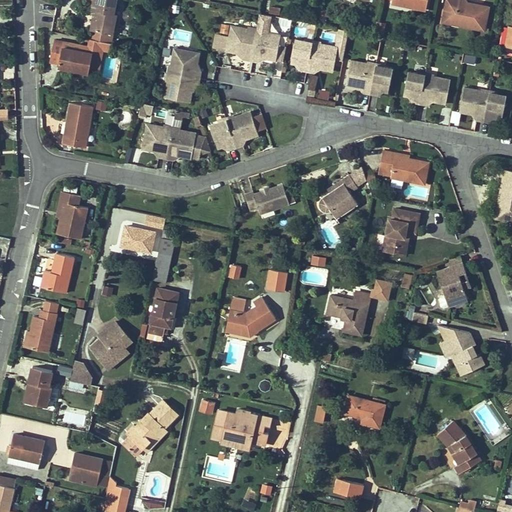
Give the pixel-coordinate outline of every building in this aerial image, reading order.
[(113,34),(117,14),(114,13),(116,0),(93,0),(91,10),(94,11),(99,12),(95,30),(113,34)] [(426,10),(427,0),(392,0),(392,3),(426,10)] [(485,28),(489,6),(469,2),(466,3),(465,6),(462,5),(462,0),(446,0),(444,14),(451,15),(450,23),(469,26),(469,25),(485,28)] [(133,18),(134,14),(132,10),(127,9),(124,12),(123,16),(125,20),(130,21),(133,18)] [(95,30),(99,12),(94,11),(90,29),(95,30)] [(450,23),(451,15),(444,14),(443,21),(450,23)] [(272,15),(270,24),(288,29),(291,20),(272,15)] [(384,34),(386,23),(377,22),(375,32),(384,34)] [(228,34),(229,25),(222,23),(220,32),(228,34)] [(251,60),(256,30),(232,25),(230,36),(227,50),(244,54),(243,59),(251,60)] [(343,61),(349,30),(339,28),(336,46),(313,42),(307,71),(314,72),(315,68),(333,71),(336,59),(343,61)] [(111,43),(113,34),(95,30),(90,29),(89,38),(95,40),(111,43)] [(276,60),(281,35),(256,30),(251,60),(258,61),(259,56),(276,60)] [(227,50),(230,36),(219,34),(216,48),(227,50)] [(94,47),(95,40),(89,38),(87,46),(88,46),(94,47)] [(307,71),(313,42),(295,38),(291,63),(300,65),(299,69),(307,71)] [(89,73),(93,53),(63,47),(64,41),(54,39),(50,58),(60,60),(59,63),(58,67),(71,69),(72,67),(76,68),(75,70),(89,73)] [(113,51),(114,43),(111,43),(95,40),(94,47),(103,49),(113,51)] [(94,47),(88,46),(87,46),(64,41),(63,47),(93,53),(94,47)] [(98,75),(103,49),(94,47),(93,53),(89,73),(98,75)] [(196,70),(199,53),(174,48),(170,73),(200,79),(201,71),(196,70)] [(459,60),(460,54),(450,52),(449,58),(459,60)] [(370,94),(376,65),(351,60),(346,84),(364,87),(363,92),(370,94)] [(388,92),(393,68),(376,65),(370,94),(378,95),(379,90),(388,92)] [(420,103),(425,74),(408,71),(403,95),(413,97),(412,102),(420,103)] [(190,102),(193,85),(198,86),(200,79),(170,73),(165,97),(190,102)] [(446,104),(451,79),(425,74),(420,103),(427,105),(428,100),(446,104)] [(484,121),(490,92),(464,87),(459,111),(477,115),(476,120),(484,121)] [(317,97),(328,98),(329,89),(318,88),(317,97)] [(502,119),(507,95),(490,92),(484,121),(491,122),(492,117),(502,119)] [(105,110),(107,102),(98,101),(96,108),(105,110)] [(86,147),(93,106),(70,102),(67,122),(69,122),(67,134),(65,133),(63,143),(86,147)] [(152,114),(154,105),(142,102),(139,114),(145,116),(146,112),(152,114)] [(0,119),(9,119),(8,109),(0,109),(0,119)] [(260,115),(258,109),(251,111),(254,118),(260,115)] [(197,146),(199,135),(196,134),(197,133),(180,129),(183,116),(183,112),(175,110),(172,128),(166,158),(174,159),(175,154),(192,158),(192,157),(200,158),(200,154),(202,147),(197,146)] [(259,134),(251,111),(227,119),(236,147),(243,145),(241,140),(259,134)] [(236,147),(227,119),(210,125),(218,148),(227,145),(229,150),(236,147)] [(166,158),(172,128),(147,123),(142,148),(160,152),(159,156),(166,158)] [(211,151),(206,136),(199,135),(197,146),(202,147),(200,154),(211,151)] [(425,184),(429,162),(410,158),(396,155),(396,152),(383,150),(379,171),(392,173),(391,175),(391,177),(425,184)] [(367,180),(362,166),(356,170),(364,182),(367,180)] [(511,220),(511,170),(505,169),(501,190),(503,191),(501,196),(500,196),(495,217),(511,220)] [(364,182),(356,170),(350,174),(357,186),(364,182)] [(376,180),(373,172),(366,175),(369,182),(376,180)] [(358,204),(350,192),(358,187),(357,186),(350,174),(341,179),(344,183),(330,192),(323,197),(321,198),(320,201),(319,203),(321,208),(323,210),(325,211),(328,211),(332,211),(337,218),(358,204)] [(330,192),(344,183),(341,179),(327,188),(330,192)] [(76,193),(78,187),(65,184),(64,190),(76,193)] [(290,203),(286,192),(283,184),(270,188),(261,191),(254,193),(253,191),(245,194),(250,209),(258,207),(260,213),(290,203)] [(81,238),(88,207),(78,205),(80,195),(62,190),(59,201),(63,202),(60,216),(56,233),(81,238)] [(296,201),(291,190),(286,192),(290,203),(296,201)] [(412,232),(413,222),(418,223),(420,213),(394,208),(392,218),(389,217),(383,250),(394,252),(395,246),(403,247),(406,231),(410,232),(412,232)] [(164,227),(166,217),(148,213),(146,224),(163,228),(164,227)] [(151,252),(155,232),(126,225),(121,245),(151,252)] [(174,240),(175,236),(166,234),(167,228),(164,227),(163,228),(162,237),(174,240)] [(406,254),(410,232),(406,231),(403,247),(395,246),(394,252),(406,254)] [(71,244),(72,239),(58,236),(56,241),(71,244)] [(168,271),(174,240),(162,237),(153,279),(165,282),(166,279),(168,271)] [(354,256),(355,248),(348,246),(346,254),(354,256)] [(66,292),(75,257),(56,253),(52,272),(45,270),(41,286),(66,292)] [(312,255),(311,265),(325,266),(326,255),(312,255)] [(463,262),(461,255),(448,259),(450,266),(463,262)] [(468,299),(464,288),(462,281),(459,282),(459,280),(461,279),(459,274),(466,271),(463,262),(450,266),(437,271),(443,288),(445,293),(445,294),(449,305),(468,299)] [(238,278),(241,266),(232,264),(229,276),(238,278)] [(284,290),(287,272),(271,269),(268,288),(284,290)] [(409,288),(411,278),(404,276),(401,286),(409,288)] [(388,299),(392,282),(377,279),(373,296),(388,299)] [(471,286),(469,279),(462,281),(464,288),(471,286)] [(111,295),(113,288),(104,285),(103,293),(111,295)] [(174,312),(178,292),(158,288),(147,338),(162,341),(164,333),(166,325),(167,326),(168,326),(172,327),(175,316),(173,316),(170,315),(171,312),(174,312)] [(362,334),(371,295),(355,291),(353,300),(331,295),(327,313),(342,316),(346,317),(346,320),(344,330),(362,334)] [(449,305),(445,294),(440,296),(438,299),(441,306),(444,307),(449,305)] [(258,331),(276,318),(262,296),(254,302),(256,306),(246,313),(243,312),(246,300),(233,297),(228,320),(235,321),(234,326),(243,328),(241,334),(250,336),(252,330),(255,327),(258,331)] [(84,307),(85,300),(78,299),(76,305),(84,307)] [(56,312),(58,303),(45,300),(43,309),(56,312)] [(426,314),(428,308),(418,305),(416,312),(426,314)] [(48,352),(57,312),(56,312),(43,309),(41,309),(40,317),(34,315),(31,331),(27,347),(48,352)] [(83,321),(86,311),(77,309),(75,320),(83,321)] [(412,320),(414,311),(411,311),(408,310),(406,318),(412,320)] [(427,323),(429,315),(426,314),(416,312),(414,311),(412,320),(427,323)] [(241,334),(243,328),(234,326),(235,321),(228,320),(226,331),(241,334)] [(131,340),(115,321),(99,334),(102,337),(103,340),(101,342),(98,340),(91,346),(107,366),(118,356),(116,353),(124,346),(131,340)] [(142,323),(139,335),(144,336),(147,325),(142,323)] [(477,354),(473,345),(476,344),(470,331),(438,325),(445,340),(452,355),(461,375),(485,364),(481,356),(478,357),(477,354)] [(452,355),(445,340),(440,342),(447,357),(452,355)] [(109,368),(129,352),(124,346),(116,353),(118,356),(107,366),(109,368)] [(412,359),(414,349),(404,347),(402,357),(412,359)] [(329,361),(331,353),(323,351),(321,359),(329,361)] [(91,376),(83,363),(75,361),(70,380),(83,383),(90,385),(91,376)] [(47,407),(52,387),(49,386),(52,370),(33,366),(29,382),(32,383),(27,402),(47,407)] [(82,389),(83,383),(70,380),(69,386),(82,389)] [(96,403),(105,403),(105,389),(96,389),(96,403)] [(379,427),(385,404),(373,401),(348,395),(344,413),(360,417),(361,415),(363,415),(363,417),(361,422),(379,427)] [(211,413),(214,402),(203,399),(200,410),(211,413)] [(164,427),(177,414),(163,400),(150,413),(149,413),(136,426),(134,425),(127,432),(130,435),(124,442),(136,455),(143,448),(157,433),(155,431),(161,425),(164,427)] [(323,422),(326,407),(318,405),(315,420),(323,422)] [(250,413),(251,411),(238,408),(236,415),(244,417),(242,421),(247,422),(250,413)] [(264,441),(266,432),(264,432),(266,426),(268,426),(270,418),(250,413),(247,422),(242,421),(244,417),(236,415),(219,410),(212,436),(222,439),(238,442),(237,446),(249,448),(251,441),(264,444),(264,441)] [(477,453),(466,434),(453,420),(438,434),(448,446),(450,444),(455,452),(453,453),(459,463),(455,466),(460,473),(474,464),(470,457),(477,453)] [(167,430),(164,427),(161,425),(155,431),(157,433),(143,448),(147,451),(167,430)] [(40,462),(45,441),(14,433),(11,446),(8,445),(7,452),(9,453),(9,455),(39,462),(40,462)] [(100,473),(103,459),(75,452),(69,478),(97,485),(97,484),(107,486),(110,476),(100,473)] [(481,460),(477,453),(470,457),(474,464),(481,460)] [(38,469),(39,462),(9,455),(8,462),(38,469)] [(110,476),(113,461),(103,459),(100,473),(110,476)] [(0,482),(14,486),(16,478),(0,474),(0,482)] [(106,511),(123,511),(129,488),(116,485),(117,482),(110,476),(107,486),(105,498),(103,507),(102,510),(102,511),(106,511)] [(360,497),(364,484),(338,478),(334,491),(360,497)] [(8,511),(9,510),(14,487),(0,484),(0,511),(8,511)] [(270,494),(271,487),(264,485),(262,492),(270,494)] [(103,507),(105,498),(95,496),(93,505),(103,507)] [(165,508),(166,504),(148,501),(148,500),(147,498),(145,498),(142,499),(142,501),(150,509),(165,508)] [(511,511),(511,507),(505,506),(506,500),(500,499),(497,510),(507,511),(511,511)] [(474,511),(477,502),(469,500),(468,503),(466,509),(472,511),(474,511)]
